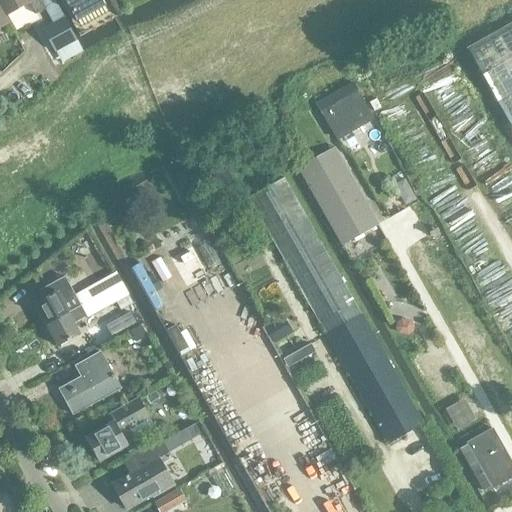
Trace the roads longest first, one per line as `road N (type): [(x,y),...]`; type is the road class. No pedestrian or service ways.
road 1 (unknown): [(511,446),(348,151)]
road 2 (track): [(0,174),(133,43),(215,0)]
